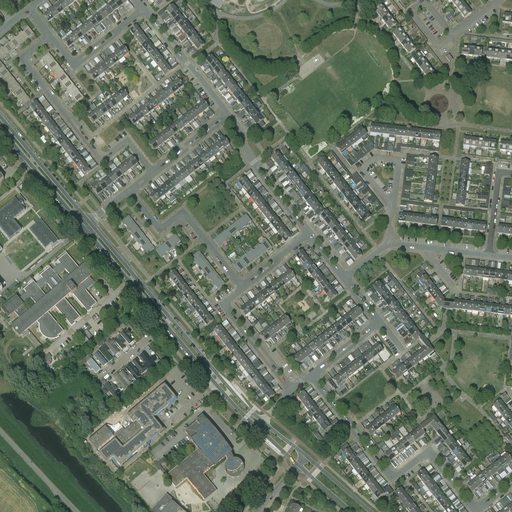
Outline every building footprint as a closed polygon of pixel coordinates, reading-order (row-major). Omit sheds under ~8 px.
[(60,3),(58,5),(63,11),(68,7),(63,1),(63,0),(62,0),(57,0),(60,3)] [(121,7),(123,6),(118,0),(116,0),(113,3),(118,9),(119,11),(122,8),(121,7)] [(156,0),(154,3),(159,9),(167,3),(164,0),(163,0),(163,1),(162,0),(156,0)] [(463,3),(460,0),(457,0),(453,4),(457,9),(463,3)] [(50,11),(48,12),(53,19),(58,15),(53,8),(48,2),(46,4),(50,8),(49,9),(50,11)] [(109,4),(107,5),(108,7),(113,13),(114,15),(118,20),(120,18),(118,16),(116,11),(118,9),(113,3),(111,4),(110,4),(109,4)] [(461,14),(467,8),(463,3),(457,9),(461,14)] [(106,4),(101,8),(103,10),(103,11),(108,17),(113,24),(115,22),(112,18),(112,16),(114,15),(113,13),(108,7),(107,5),(106,4)] [(384,10),(380,4),(373,10),(378,15),(384,10)] [(58,15),(63,11),(58,5),(53,8),(58,15)] [(166,11),(170,16),(177,10),(173,5),(166,11)] [(471,14),(467,8),(461,14),(465,19),(471,14)] [(177,10),(170,16),(174,21),(181,15),(177,10)] [(388,15),(384,10),(378,15),(382,20),(388,15)] [(103,11),(98,14),(103,21),(108,17),(103,11)] [(48,23),(53,19),(48,12),(43,16),(48,23)] [(100,23),(103,21),(98,14),(93,18),(99,26),(103,31),(105,30),(100,23)] [(184,20),(181,15),(174,21),(172,22),(168,26),(169,28),(174,24),(175,26),(177,24),(178,26),(184,20)] [(385,25),(392,20),(388,15),(382,20),(385,25)] [(91,16),(86,20),(88,22),(93,29),(98,35),(100,34),(96,29),(99,26),(93,18),(91,16)] [(188,25),(184,20),(178,26),(182,31),(188,25)] [(396,25),(392,20),(385,25),(390,30),(396,25)] [(88,33),(93,29),(88,22),(83,26),(88,33)] [(188,25),(182,31),(186,36),(192,30),(188,25)] [(25,30),(22,33),(27,40),(34,34),(28,26),(24,29),(25,30)] [(85,35),(88,33),(83,26),(78,30),(83,37),(88,43),(90,42),(85,35)] [(133,36),(140,31),(136,26),(129,31),(130,31),(133,36)] [(393,34),(397,39),(403,34),(399,29),(393,34)] [(78,41),(83,37),(78,30),(73,34),(78,41)] [(192,30),(186,36),(189,41),(196,35),(192,30)] [(144,36),(140,31),(133,36),(137,41),(144,36)] [(21,45),(27,40),(22,33),(21,32),(18,34),(19,35),(16,38),(21,45)] [(78,41),(73,34),(68,38),(73,45),(78,41)] [(144,36),(137,41),(141,46),(148,41),(151,39),(147,34),(146,35),(144,36)] [(407,39),(403,34),(397,39),(401,44),(407,39)] [(196,35),(189,41),(193,46),(200,40),(196,35)] [(66,36),(61,40),(63,42),(68,49),(70,51),(73,55),(75,53),(72,49),(73,48),(72,46),(73,45),(68,38),(66,36)] [(9,43),(14,50),(21,45),(16,38),(15,37),(11,39),(12,41),(9,43)] [(407,39),(401,44),(405,49),(411,44),(407,39)] [(204,46),(200,40),(193,46),(197,51),(204,46)] [(152,46),(148,41),(141,46),(145,51),(152,46)] [(8,55),(14,50),(9,43),(8,42),(5,44),(6,46),(3,48),(8,55)] [(416,49),(411,44),(405,49),(409,55),(416,49)] [(145,51),(149,56),(156,51),(152,46),(145,51)] [(124,47),(118,51),(124,58),(129,54),(124,47)] [(475,49),(474,57),(481,58),(481,56),(484,56),(485,49),(482,48),(482,49),(475,49)] [(119,62),(124,58),(118,51),(113,55),(119,62)] [(160,56),(156,51),(149,56),(153,61),(160,56)] [(109,69),(114,66),(109,59),(107,57),(104,52),(102,54),(105,58),(104,59),(106,61),(104,63),(109,69)] [(49,53),(41,59),(43,63),(44,62),(47,65),(46,66),(54,60),(49,53)] [(412,59),(416,64),(423,59),(419,53),(412,59)] [(153,61),(150,64),(154,68),(157,66),(164,61),(166,59),(162,54),(162,55),(162,54),(160,56),(153,61)] [(210,66),(216,61),(218,59),(214,54),(206,61),(204,62),(199,66),(201,68),(205,64),(206,66),(207,65),(209,67),(210,66)] [(109,59),(114,66),(119,62),(113,55),(109,59)] [(427,64),(423,59),(416,64),(420,69),(427,64)] [(54,60),(46,66),(48,69),(49,68),(52,71),(51,72),(51,73),(59,66),(54,60)] [(94,60),(92,62),(95,66),(94,67),(95,69),(94,71),(99,77),(101,79),(106,75),(104,73),(99,67),(97,65),(97,64),(94,60)] [(100,62),(97,64),(97,65),(99,67),(104,73),(106,72),(107,74),(111,72),(109,69),(104,63),(102,61),(100,62)] [(168,66),(164,61),(157,66),(161,71),(168,66)] [(220,66),(216,61),(210,66),(213,71),(220,66)] [(168,66),(161,71),(165,76),(172,71),(176,68),(178,66),(177,64),(172,67),(170,65),(168,66)] [(424,74),(431,69),(427,64),(420,69),(424,74)] [(59,66),(51,73),(53,76),(54,75),(57,78),(56,79),(64,73),(59,66)] [(224,71),(220,66),(213,71),(217,76),(224,71)] [(2,81),(10,75),(5,68),(0,71),(0,76),(1,77),(3,79),(2,80),(2,81)] [(435,74),(431,69),(424,74),(428,79),(435,74)] [(99,77),(94,71),(89,75),(94,81),(99,77)] [(228,76),(224,71),(217,76),(211,81),(212,83),(217,79),(218,81),(220,79),(221,81),(228,76)] [(64,73),(56,79),(58,82),(60,81),(62,84),(61,85),(69,79),(64,73)] [(7,87),(15,81),(10,75),(2,81),(5,84),(6,83),(8,86),(7,87)] [(178,80),(175,75),(173,77),(176,82),(173,84),(178,90),(184,86),(178,80)] [(221,81),(225,86),(232,81),(228,76),(221,81)] [(69,79),(61,85),(64,88),(65,88),(67,91),(66,91),(66,92),(74,86),(69,79)] [(12,93),(20,87),(15,81),(7,87),(10,90),(11,90),(13,92),(12,93)] [(236,86),(232,81),(225,86),(223,88),(226,91),(228,89),(229,91),(236,86)] [(173,84),(168,88),(173,94),(178,90),(173,84)] [(74,86),(66,92),(69,95),(70,94),(72,97),(71,98),(79,92),(74,86)] [(240,91),(236,86),(229,91),(233,96),(240,91)] [(17,100),(25,94),(20,87),(12,93),(15,97),(16,96),(18,99),(17,100)] [(168,98),(173,94),(168,88),(163,92),(168,98)] [(123,90),(118,94),(123,101),(128,97),(123,90)] [(160,91),(157,93),(159,95),(158,96),(163,102),(168,98),(163,92),(162,90),(160,91)] [(155,91),(153,92),(155,95),(156,97),(153,99),(158,106),(163,102),(158,96),(159,95),(157,93),(155,91)] [(244,96),(240,91),(233,96),(237,101),(244,96)] [(77,104),(84,99),(79,92),(71,98),(74,102),(75,101),(77,104)] [(21,103),(23,106),(30,100),(25,94),(17,100),(20,103),(21,103)] [(118,105),(123,101),(118,94),(113,98),(118,105)] [(153,110),(158,106),(153,99),(150,95),(148,96),(150,99),(147,101),(148,103),(153,110)] [(247,101),(244,96),(237,101),(241,106),(247,101)] [(113,98),(108,102),(113,109),(118,105),(113,98)] [(148,103),(147,101),(145,99),(143,100),(145,103),(144,104),(145,106),(144,107),(143,107),(148,114),(153,110),(148,103)] [(200,101),(197,103),(198,106),(204,112),(209,108),(203,102),(202,103),(200,101)] [(251,106),(247,101),(241,106),(234,110),(236,113),(240,109),(241,110),(243,109),(245,111),(251,106)] [(40,107),(36,102),(29,107),(34,112),(40,107)] [(111,110),(113,109),(108,102),(103,106),(108,112),(108,113),(112,117),(114,115),(112,113),(113,112),(111,110)] [(143,107),(144,107),(140,103),(138,104),(140,107),(139,108),(140,110),(139,111),(138,111),(143,118),(148,114),(143,107)] [(251,106),(245,111),(248,116),(255,111),(255,110),(257,108),(254,104),(251,106)] [(108,112),(103,106),(98,110),(103,116),(108,113),(108,112)] [(139,122),(143,118),(138,111),(139,111),(137,109),(135,106),(133,108),(135,111),(134,112),(135,114),(133,115),(139,122)] [(199,116),(204,112),(198,106),(193,110),(199,116)] [(44,112),(40,107),(34,112),(37,117),(44,112)] [(41,122),(48,117),(55,112),(53,110),(46,115),(44,112),(37,117),(41,122)] [(100,119),(103,116),(98,110),(93,113),(98,120),(102,125),(104,123),(100,119)] [(194,120),(199,116),(193,110),(188,114),(194,120)] [(259,115),(255,111),(248,116),(242,121),(244,123),(250,118),(252,121),(259,115)] [(93,124),(95,126),(97,129),(99,127),(95,123),(98,120),(93,113),(88,118),(93,124)] [(188,114),(183,117),(189,124),(194,120),(188,114)] [(139,122),(133,115),(128,119),(133,126),(139,122)] [(263,120),(259,115),(252,121),(256,126),(255,127),(258,131),(265,126),(261,122),(263,120)] [(182,116),(177,119),(179,121),(178,121),(184,128),(189,124),(183,117),(183,118),(182,116)] [(48,117),(41,122),(45,127),(52,122),(48,117)] [(179,132),(184,128),(178,121),(173,125),(179,132)] [(56,127),(52,122),(45,127),(49,132),(56,127)] [(53,137),(60,131),(60,132),(66,127),(65,125),(60,128),(59,127),(57,128),(56,127),(49,132),(53,137)] [(174,136),(179,132),(173,125),(168,129),(174,136)] [(171,138),(174,136),(168,129),(163,133),(169,140),(174,146),(176,145),(171,138)] [(361,129),(356,133),(361,139),(363,141),(363,142),(368,138),(366,135),(361,129)] [(64,137),(60,132),(60,131),(53,137),(57,142),(64,137)] [(219,132),(217,134),(220,137),(219,138),(221,141),(219,142),(224,149),(229,145),(224,138),(222,137),(223,137),(219,132)] [(164,144),(169,140),(163,133),(158,137),(164,144)] [(361,139),(356,133),(351,136),(356,143),(361,139)] [(214,136),(212,138),(216,142),(214,143),(215,144),(213,146),(214,146),(219,153),(224,149),(219,142),(218,140),(214,136)] [(356,143),(351,136),(346,140),(351,147),(356,143)] [(68,142),(64,137),(57,142),(61,147),(68,142)] [(166,146),(165,146),(164,144),(158,137),(153,141),(159,148),(164,154),(166,152),(163,149),(166,146)] [(62,154),(65,152),(71,147),(72,147),(78,142),(76,140),(70,145),(68,142),(61,147),(62,148),(60,150),(61,151),(60,151),(62,154)] [(351,147),(346,140),(341,144),(346,150),(351,147)] [(154,152),(159,148),(153,141),(148,145),(154,152)] [(73,149),(72,147),(71,147),(65,152),(69,157),(75,152),(77,150),(81,147),(82,147),(80,144),(76,148),(75,147),(73,149)] [(204,144),(202,145),(206,150),(204,151),(206,153),(204,154),(209,161),(214,157),(209,150),(204,144)] [(346,150),(341,144),(336,148),(341,154),(346,150)] [(209,150),(214,157),(219,153),(214,146),(209,150)] [(199,155),(201,156),(199,158),(204,165),(209,161),(204,154),(199,148),(197,149),(201,154),(199,155)] [(75,152),(69,157),(72,162),(79,156),(79,157),(86,152),(84,150),(80,153),(79,151),(77,153),(75,152)] [(271,158),(275,163),(281,158),(277,153),(271,158)] [(76,167),(83,161),(83,162),(90,157),(88,155),(82,160),(79,157),(79,156),(72,162),(76,167)] [(131,155),(126,159),(128,161),(133,168),(134,170),(136,169),(139,166),(138,164),(133,157),(131,155)] [(187,157),(192,163),(189,166),(194,173),(199,169),(194,162),(189,155),(187,157)] [(199,169),(204,165),(199,158),(194,162),(199,169)] [(285,163),(281,158),(275,163),(279,168),(285,163)] [(321,168),(327,163),(323,158),(317,163),(321,168)] [(76,167),(80,172),(87,166),(83,162),(83,161),(76,167)] [(128,172),(133,168),(128,161),(123,165),(128,172)] [(281,171),(282,173),(283,173),(289,168),(285,163),(279,168),(272,173),(274,175),(278,171),(279,173),(281,171)] [(325,173),(331,168),(327,163),(321,168),(325,173)] [(88,168),(87,166),(80,172),(84,177),(91,172),(91,171),(93,170),(97,166),(96,164),(91,168),(90,167),(88,168)] [(123,165),(118,169),(123,176),(128,172),(123,165)] [(189,176),(194,173),(189,166),(184,170),(189,176)] [(179,174),(179,173),(174,167),(172,169),(176,173),(175,174),(176,176),(174,178),(179,184),(184,180),(179,174)] [(293,173),(289,168),(283,173),(282,173),(276,178),(278,180),(284,175),(286,178),(287,178),(293,173)] [(329,178),(335,173),(331,168),(325,173),(329,178)] [(118,169),(113,173),(118,180),(119,182),(121,180),(123,179),(121,177),(123,176),(118,169)] [(179,174),(184,180),(189,176),(184,170),(179,173),(179,174)] [(113,173),(108,177),(113,184),(118,180),(113,173)] [(297,178),(293,173),(287,178),(286,178),(285,179),(280,183),(282,185),(286,182),(287,183),(289,181),(290,183),(297,178)] [(333,183),(339,178),(335,173),(329,178),(333,183)] [(353,183),(360,178),(356,173),(351,177),(352,179),(351,180),(353,183)] [(290,183),(288,184),(290,186),(291,188),(293,186),(294,188),(301,183),(304,180),(300,175),(297,178),(290,183)] [(108,177),(103,181),(108,188),(109,190),(112,188),(113,187),(111,185),(113,184),(108,177)] [(174,188),(179,184),(174,178),(169,182),(174,188)] [(337,188),(343,183),(339,178),(333,183),(337,188)] [(245,179),(238,184),(242,189),(249,184),(245,179)] [(103,181),(98,185),(103,192),(104,194),(106,192),(108,191),(106,189),(108,188),(103,181)] [(252,183),(250,185),(249,184),(242,189),(246,194),(253,189),(259,184),(258,181),(253,185),(252,183)] [(176,190),(174,188),(169,182),(164,185),(169,192),(171,194),(176,190)] [(154,183),(152,184),(157,191),(154,193),(159,200),(164,196),(159,189),(154,183)] [(301,183),(294,188),(298,193),(305,188),(301,183)] [(341,193),(347,188),(343,183),(337,188),(341,193)] [(98,185),(93,189),(98,196),(99,197),(99,198),(103,202),(105,200),(102,196),(103,196),(101,193),(103,192),(98,185)] [(164,196),(169,192),(164,185),(159,189),(164,196)] [(365,185),(357,191),(360,194),(361,193),(367,188),(365,185)] [(154,193),(153,191),(149,187),(147,188),(151,193),(150,193),(151,196),(149,197),(154,204),(159,200),(154,193)] [(309,193),(305,188),(298,193),(302,198),(309,193)] [(344,198),(351,193),(347,188),(341,193),(344,198)] [(253,189),(246,194),(250,199),(257,194),(253,189)] [(351,193),(344,198),(348,203),(355,198),(357,195),(354,191),(351,193)] [(313,198),(309,193),(302,198),(306,203),(313,198)] [(261,199),(257,194),(250,199),(254,204),(261,199)] [(0,211),(0,228),(9,240),(21,230),(13,221),(25,211),(21,206),(26,202),(20,195),(0,211)] [(261,199),(254,204),(258,209),(265,204),(264,203),(271,198),(269,196),(265,200),(264,198),(262,200),(261,199)] [(317,203),(313,198),(306,203),(310,208),(317,203)] [(352,208),(359,203),(355,198),(348,203),(352,208)] [(320,208),(317,203),(310,208),(311,210),(314,213),(320,208)] [(356,213),(362,208),(359,203),(352,208),(356,213)] [(262,214),(269,209),(265,204),(258,209),(262,214)] [(318,218),(320,216),(324,213),(320,208),(314,213),(312,214),(307,218),(309,220),(314,216),(315,217),(316,216),(318,218)] [(360,218),(366,213),(362,208),(356,213),(360,218)] [(269,209),(262,214),(266,219),(272,214),(269,209)] [(326,211),(324,213),(320,216),(324,221),(330,216),(326,211)] [(364,223),(370,218),(366,213),(360,218),(364,223)] [(270,224),(276,219),(272,214),(266,219),(270,224)] [(239,220),(245,227),(246,228),(249,225),(248,224),(251,222),(246,215),(239,220)] [(129,216),(121,222),(124,226),(123,226),(125,229),(126,229),(127,228),(134,223),(129,216)] [(334,221),(330,216),(324,221),(328,226),(334,221)] [(280,223),(276,219),(270,224),(273,229),(280,223)] [(54,245),(58,241),(41,220),(29,230),(45,248),(52,242),(54,245)] [(233,225),(238,232),(239,233),(243,230),(242,229),(245,227),(239,220),(233,225)] [(328,231),(330,229),(331,231),(338,226),(334,221),(328,226),(325,228),(321,231),(323,233),(327,230),(328,231)] [(139,229),(134,223),(127,228),(126,229),(129,232),(130,231),(132,234),(132,235),(139,229)] [(277,234),(284,228),(280,223),(273,229),(277,234)] [(227,230),(232,237),(233,238),(236,235),(235,234),(238,232),(233,225),(227,230)] [(342,231),(338,226),(331,231),(335,236),(342,231)] [(288,233),(284,228),(277,234),(281,239),(288,233)] [(132,235),(132,234),(131,235),(134,239),(135,238),(137,241),(144,236),(139,229),(132,235)] [(220,235),(226,243),(230,241),(229,239),(232,237),(227,230),(220,235)] [(288,233),(281,239),(285,244),(292,238),(294,237),(298,233),(297,231),(292,235),(291,233),(289,235),(288,233)] [(346,236),(342,231),(335,236),(339,241),(346,236)] [(346,236),(339,241),(341,244),(343,246),(350,241),(353,239),(349,234),(346,236)] [(175,235),(169,240),(174,247),(175,248),(178,245),(177,244),(180,242),(175,235)] [(214,241),(220,248),(223,246),(222,245),(225,242),(226,243),(220,235),(214,241)] [(149,242),(144,236),(137,241),(136,242),(139,245),(140,244),(142,247),(149,242)] [(169,240),(162,245),(167,252),(168,253),(172,250),(171,249),(174,247),(169,240)] [(260,246),(265,253),(272,248),(265,240),(262,243),(263,244),(260,246)] [(354,246),(350,241),(343,246),(347,251),(354,246)] [(142,247),(141,248),(144,252),(145,251),(147,254),(154,249),(149,242),(142,247)] [(164,254),(167,252),(162,245),(156,251),(162,258),(165,255),(164,254)] [(259,258),(265,253),(260,246),(259,245),(255,248),(256,249),(253,251),(259,258)] [(358,251),(354,246),(347,251),(351,256),(358,251)] [(252,263),(259,258),(253,251),(252,250),(249,253),(250,254),(247,256),(252,263)] [(299,261),(306,256),(302,251),(295,256),(299,261)] [(358,251),(351,256),(355,261),(362,256),(358,251)] [(19,299),(16,296),(1,309),(8,318),(14,313),(20,319),(13,325),(13,324),(12,325),(13,325),(11,326),(20,337),(21,335),(23,337),(29,332),(27,330),(37,322),(40,325),(39,326),(39,327),(39,328),(40,329),(40,330),(40,331),(41,332),(41,333),(42,334),(42,335),(43,336),(44,336),(45,337),(45,338),(46,338),(47,339),(48,339),(49,339),(50,339),(51,339),(53,339),(54,339),(55,339),(56,339),(57,338),(58,338),(58,337),(59,338),(58,336),(63,332),(48,313),(55,307),(71,326),(75,323),(76,324),(75,322),(80,318),(64,299),(71,293),(72,295),(73,294),(88,312),(91,309),(92,310),(91,308),(96,304),(84,289),(91,283),(88,279),(92,276),(87,270),(89,268),(87,270),(83,265),(79,269),(65,252),(65,253),(66,254),(58,261),(60,264),(52,271),(49,266),(49,267),(50,268),(41,276),(43,279),(36,285),(32,280),(32,281),(33,282),(24,290),(26,293),(19,299)] [(197,264),(204,258),(199,252),(191,258),(194,261),(195,261),(197,264)] [(306,256),(299,261),(303,266),(310,261),(316,256),(314,254),(310,257),(309,256),(307,258),(306,256)] [(241,261),(246,268),(252,263),(247,256),(246,255),(242,258),(243,259),(241,261)] [(202,270),(209,265),(204,258),(197,264),(196,264),(199,268),(200,267),(202,270)] [(310,261),(303,266),(307,271),(314,266),(320,261),(318,259),(314,262),(313,261),(311,263),(310,261)] [(239,273),(246,268),(241,261),(240,262),(239,261),(236,263),(237,264),(234,266),(234,267),(239,273)] [(482,279),(483,270),(484,269),(484,262),(482,262),(481,265),(480,265),(479,270),(477,270),(476,278),(482,279)] [(482,279),(489,279),(490,271),(491,263),(488,263),(487,268),(486,268),(485,269),(484,269),(483,270),(482,279)] [(495,280),(496,272),(497,264),(494,263),(494,269),(492,268),(492,271),(490,271),(489,279),(495,280)] [(214,271),(209,265),(202,270),(201,271),(204,274),(205,274),(207,276),(214,271)] [(508,273),(509,273),(510,265),(507,265),(506,270),(504,270),(504,273),(502,273),(501,281),(507,282),(508,273)] [(314,266),(307,271),(311,276),(317,271),(314,266)] [(172,281),(178,276),(174,271),(168,276),(172,281)] [(214,271),(207,276),(206,277),(209,281),(210,280),(213,283),(219,278),(214,271)] [(295,278),(290,271),(288,273),(285,275),(290,282),(295,278)] [(317,271),(311,276),(315,281),(321,276),(317,271)] [(423,286),(431,280),(436,276),(434,273),(429,277),(429,276),(427,278),(426,276),(427,275),(423,271),(417,276),(420,280),(419,281),(423,286)] [(321,276),(315,281),(319,286),(325,281),(332,276),(330,274),(326,277),(325,276),(323,278),(321,276)] [(285,286),(290,282),(285,275),(280,279),(285,286)] [(176,286),(182,281),(178,276),(172,281),(176,286)] [(224,284),(219,278),(213,283),(211,284),(214,287),(215,286),(218,289),(224,284)] [(285,286),(280,279),(275,283),(280,290),(285,286)] [(325,281),(319,286),(323,291),(329,286),(336,281),(334,279),(330,282),(329,281),(327,283),(325,281)] [(267,289),(265,291),(270,297),(275,294),(270,287),(265,280),(263,282),(266,286),(265,287),(267,289)] [(423,286),(420,288),(424,293),(427,291),(433,286),(434,286),(435,285),(431,280),(423,286)] [(186,286),(182,281),(176,286),(179,291),(186,286)] [(16,282),(0,294),(0,295),(2,299),(19,285),(16,282)] [(373,287),(370,290),(373,295),(375,293),(377,292),(383,287),(379,282),(373,287)] [(275,294),(280,290),(275,283),(270,287),(275,294)] [(330,288),(329,286),(323,291),(327,296),(333,291),(340,286),(338,284),(333,287),(332,286),(330,288)] [(433,286),(427,291),(431,296),(437,291),(437,290),(441,288),(439,285),(438,286),(437,285),(434,287),(434,286),(433,286)] [(190,291),(192,290),(189,287),(187,288),(186,286),(179,291),(183,296),(190,291)] [(383,287),(377,292),(381,297),(387,292),(383,287)] [(187,301),(194,296),(192,294),(190,291),(183,296),(186,300),(187,301)] [(265,301),(270,297),(265,291),(260,295),(265,301)] [(337,296),(333,291),(327,296),(331,301),(337,296)] [(441,296),(437,291),(431,296),(435,301),(441,296)] [(384,302),(385,302),(391,297),(387,292),(381,297),(374,302),(375,304),(380,301),(381,302),(383,300),(384,302)] [(260,305),(265,301),(260,295),(255,298),(255,299),(260,305)] [(198,301),(194,296),(187,301),(191,306),(198,301)] [(441,296),(435,301),(440,308),(443,308),(443,309),(446,309),(448,309),(449,304),(446,304),(443,304),(444,300),(441,296)] [(382,304),(378,307),(379,309),(384,306),(385,307),(387,306),(388,307),(395,302),(391,297),(385,302),(384,302),(382,304)] [(255,309),(260,305),(255,299),(253,300),(250,302),(255,309)] [(248,304),(245,306),(250,313),(255,309),(250,302),(249,300),(247,302),(248,304)] [(198,301),(191,306),(195,311),(201,306),(198,301)] [(454,305),(449,304),(448,309),(453,310),(453,309),(459,310),(460,301),(454,301),(454,305)] [(500,306),(498,306),(497,314),(503,315),(504,307),(505,301),(502,301),(502,304),(500,304),(500,306)] [(399,307),(395,302),(388,307),(382,312),(383,314),(388,311),(389,312),(390,312),(391,313),(392,312),(399,307)] [(386,317),(387,319),(392,315),(393,317),(394,318),(396,317),(397,317),(403,312),(405,310),(401,305),(399,307),(392,312),(391,313),(390,314),(386,317)] [(205,311),(201,306),(195,311),(199,316),(205,311)] [(245,306),(240,310),(245,317),(250,313),(245,306)] [(363,314),(358,308),(352,312),(358,318),(363,314)] [(205,311),(199,316),(203,321),(209,316),(205,311)] [(353,322),(358,318),(352,312),(347,316),(353,322)] [(397,317),(396,317),(398,319),(400,322),(407,317),(403,312),(397,317)] [(213,321),(209,316),(203,321),(207,326),(213,321)] [(290,323),(285,316),(280,320),(285,327),(287,329),(289,332),(291,330),(289,327),(290,326),(289,324),(290,323)] [(348,326),(353,322),(347,316),(342,320),(348,326)] [(343,330),(348,326),(342,320),(340,317),(336,321),(338,323),(337,323),(343,330)] [(407,317),(400,322),(393,327),(395,329),(402,324),(404,327),(411,322),(407,317)] [(280,331),(285,327),(280,320),(275,324),(280,331)] [(414,327),(411,322),(404,327),(408,332),(409,331),(414,327)] [(343,330),(337,323),(332,327),(338,334),(339,336),(342,340),(345,339),(341,335),(342,334),(341,331),(343,330)] [(123,324),(116,330),(118,332),(125,326),(123,324)] [(270,328),(275,335),(280,331),(275,324),(270,328)] [(217,336),(224,331),(220,326),(213,331),(217,336)] [(336,335),(338,334),(332,327),(328,331),(333,338),(338,344),(340,343),(337,339),(338,338),(336,335)] [(401,337),(403,339),(407,336),(409,339),(410,339),(412,337),(418,332),(414,327),(409,331),(408,332),(401,337)] [(119,332),(121,335),(129,346),(135,342),(126,328),(119,332)] [(265,332),(270,339),(272,341),(274,339),(275,338),(274,336),(275,335),(270,328),(265,332)] [(89,339),(91,338),(88,329),(83,331),(84,334),(80,336),(83,344),(90,341),(89,339)] [(228,336),(224,331),(217,336),(221,341),(228,336)] [(330,340),(333,338),(328,331),(323,335),(328,342),(327,342),(332,348),(335,347),(330,340)] [(260,336),(265,343),(270,339),(265,332),(260,336)] [(418,332),(412,337),(416,342),(419,339),(423,337),(423,336),(422,337),(418,332)] [(323,346),(327,342),(328,342),(323,335),(318,339),(323,346)] [(225,346),(232,341),(228,336),(221,341),(225,346)] [(423,337),(419,339),(425,347),(422,350),(427,356),(430,354),(431,357),(435,354),(433,352),(434,351),(429,345),(429,344),(426,340),(423,337)] [(125,348),(122,346),(125,343),(121,339),(119,341),(117,339),(114,341),(122,350),(125,348)] [(318,339),(313,343),(318,349),(318,350),(319,352),(321,350),(322,350),(324,348),(323,346),(318,339)] [(114,347),(115,346),(110,341),(105,345),(116,357),(120,354),(114,347)] [(229,351),(235,346),(232,341),(225,346),(229,351)] [(315,352),(318,349),(313,343),(308,347),(313,353),(313,354),(318,360),(320,358),(315,352)] [(378,345),(372,349),(377,356),(383,351),(378,345)] [(107,354),(110,352),(104,346),(99,351),(110,364),(113,361),(107,354)] [(233,356),(239,351),(235,346),(229,351),(233,356)] [(310,356),(313,354),(313,353),(308,347),(303,351),(308,357),(313,364),(315,362),(310,356)] [(372,359),(377,356),(372,349),(370,347),(367,349),(369,351),(367,353),(372,359)] [(358,350),(356,352),(359,356),(356,358),(356,359),(357,361),(362,367),(367,363),(362,357),(361,355),(358,350)] [(417,354),(422,360),(427,356),(422,350),(417,354)] [(237,361),(243,356),(239,351),(233,356),(237,361)] [(303,351),(298,355),(303,361),(304,363),(306,365),(311,361),(308,357),(303,351)] [(84,357),(82,359),(83,361),(85,363),(92,357),(91,355),(89,353),(84,356),(84,357)] [(143,355),(152,365),(155,363),(146,353),(143,355)] [(367,363),(372,359),(367,353),(362,357),(367,363)] [(44,358),(41,354),(37,357),(44,364),(51,358),(48,354),(44,358)] [(422,360),(417,354),(412,358),(417,364),(422,360)] [(100,355),(97,357),(106,367),(108,365),(100,355)] [(292,359),(298,365),(303,361),(298,355),(292,359)] [(241,366),(247,361),(243,356),(237,361),(241,366)] [(403,357),(401,359),(404,364),(402,365),(407,372),(412,368),(407,362),(403,357)] [(412,368),(417,364),(412,358),(407,362),(412,368)] [(96,375),(101,370),(92,360),(87,365),(96,375)] [(134,364),(142,373),(145,369),(138,361),(134,364)] [(245,371),(251,366),(247,361),(241,366),(245,371)] [(357,371),(362,367),(357,361),(352,364),(357,371)] [(398,364),(395,367),(397,369),(402,376),(403,375),(407,372),(402,365),(400,363),(398,364)] [(352,375),(357,371),(352,364),(347,368),(352,375)] [(402,376),(397,369),(395,367),(393,364),(390,367),(393,371),(391,372),(392,373),(397,380),(402,376)] [(127,368),(136,378),(139,376),(130,366),(127,368)] [(245,371),(242,373),(246,378),(249,376),(255,371),(251,366),(245,371)] [(343,372),(341,370),(338,366),(336,367),(339,372),(337,373),(339,375),(337,376),(343,383),(347,379),(342,372),(343,372)] [(347,379),(352,375),(347,368),(343,372),(342,372),(347,379)] [(255,371),(249,376),(252,381),(259,376),(261,374),(266,371),(264,369),(257,374),(255,371)] [(152,373),(150,370),(147,373),(143,376),(145,378),(149,375),(152,373)] [(119,376),(128,385),(133,381),(123,372),(119,376)] [(259,376),(252,381),(256,386),(263,381),(265,379),(269,376),(268,374),(263,377),(262,376),(260,378),(259,376)] [(331,379),(327,382),(332,389),(335,391),(344,384),(343,383),(337,376),(332,380),(331,379)] [(116,378),(112,381),(119,391),(123,388),(116,378)] [(97,384),(100,388),(103,385),(106,383),(103,379),(97,384)] [(263,381),(256,386),(260,391),(267,386),(269,384),(270,384),(273,381),(272,379),(267,382),(265,384),(263,381)] [(112,396),(116,393),(109,383),(105,386),(112,396)] [(164,384),(130,414),(127,416),(133,423),(125,431),(123,428),(113,437),(105,427),(88,441),(106,463),(113,457),(120,466),(163,430),(153,418),(177,399),(164,384)] [(267,386),(260,391),(264,396),(271,391),(274,389),(270,384),(269,384),(267,386)] [(127,390),(120,396),(122,398),(124,396),(128,392),(131,390),(129,388),(127,390)] [(307,397),(309,396),(314,392),(312,390),(306,395),(303,392),(297,397),(301,402),(307,397)] [(268,401),(275,396),(271,391),(264,396),(268,401)] [(301,402),(305,407),(311,402),(318,397),(316,395),(310,400),(307,397),(301,402)] [(122,398),(120,396),(112,403),(114,405),(117,402),(122,398)] [(395,417),(400,413),(395,406),(391,401),(389,403),(391,405),(390,406),(392,409),(390,410),(395,417)] [(497,411),(504,406),(500,401),(493,406),(497,411)] [(311,402),(305,407),(308,412),(315,407),(311,402)] [(315,407),(308,412),(307,414),(311,419),(312,417),(319,412),(326,407),(324,405),(320,408),(318,405),(317,405),(315,407)] [(505,408),(504,406),(497,411),(501,416),(508,411),(511,408),(509,405),(505,408)] [(319,412),(312,417),(316,422),(323,417),(329,412),(328,410),(324,413),(323,412),(321,414),(319,412)] [(390,421),(395,417),(390,410),(385,414),(390,421)] [(508,411),(501,416),(505,421),(511,416),(508,411)] [(385,425),(390,421),(385,414),(380,418),(385,425)] [(423,424),(426,428),(430,425),(433,428),(439,423),(434,416),(428,421),(427,421),(423,424)] [(327,422),(323,417),(316,422),(320,427),(327,422)] [(166,476),(171,482),(175,488),(186,479),(205,501),(217,491),(203,475),(225,457),(227,461),(226,462),(226,463),(225,464),(225,465),(225,466),(224,467),(224,468),(224,469),(225,470),(225,471),(225,472),(226,473),(226,474),(227,474),(227,475),(228,476),(229,476),(230,477),(231,477),(232,477),(233,477),(233,478),(234,478),(235,478),(236,477),(237,477),(238,477),(239,476),(240,476),(240,475),(241,475),(241,474),(242,473),(243,472),(243,471),(243,470),(243,469),(243,468),(243,467),(243,466),(243,465),(243,464),(242,463),(242,462),(241,462),(241,461),(240,461),(239,460),(238,459),(237,459),(236,459),(235,459),(235,458),(234,458),(233,459),(230,452),(231,452),(203,418),(185,432),(199,448),(166,476)] [(380,429),(385,425),(380,418),(375,422),(380,429)] [(320,427),(324,432),(331,427),(335,424),(338,422),(336,420),(332,423),(329,420),(327,422),(320,427)] [(375,433),(370,426),(366,421),(364,423),(368,427),(365,430),(370,436),(375,433)] [(375,433),(380,429),(375,422),(370,426),(375,433)] [(439,423),(433,428),(437,433),(443,428),(439,423)] [(415,432),(420,438),(425,434),(422,431),(426,428),(423,424),(419,427),(420,428),(415,432)] [(443,428),(437,433),(440,438),(447,433),(443,428)] [(410,436),(415,442),(420,438),(415,432),(410,436)] [(438,440),(436,441),(438,443),(439,442),(442,445),(442,444),(442,445),(444,443),(451,438),(447,433),(440,438),(438,440)] [(405,439),(410,446),(415,442),(410,436),(405,439)] [(444,443),(448,448),(455,443),(451,438),(444,443)] [(400,443),(405,450),(410,446),(405,439),(400,443)] [(384,452),(388,449),(382,442),(378,445),(384,452)] [(395,447),(400,454),(405,450),(400,443),(395,447)] [(448,454),(451,451),(452,453),(459,448),(455,443),(448,448),(442,453),(443,455),(447,452),(448,454)] [(353,455),(354,453),(359,450),(357,447),(351,452),(349,450),(350,449),(346,444),(340,449),(343,454),(342,455),(346,460),(353,454),(353,455)] [(390,451),(395,458),(400,454),(395,447),(390,451)] [(459,448),(452,453),(456,458),(463,453),(459,448)] [(385,455),(390,462),(395,458),(390,451),(385,455)] [(355,455),(354,453),(353,455),(353,454),(346,460),(350,465),(356,460),(357,460),(363,455),(361,452),(358,455),(355,455)] [(463,453),(456,458),(458,460),(460,463),(467,458),(463,453)] [(511,460),(507,454),(502,458),(507,465),(511,461),(511,460)] [(507,475),(511,471),(507,465),(502,458),(500,456),(495,460),(502,469),(504,472),(507,475)] [(354,470),(360,465),(361,465),(360,464),(367,459),(365,457),(359,462),(357,460),(356,460),(350,465),(354,470)] [(460,463),(458,464),(453,468),(455,470),(459,466),(460,468),(462,466),(464,468),(471,463),(467,458),(460,463)] [(495,460),(490,463),(492,466),(497,473),(499,476),(504,472),(502,469),(495,460)] [(358,475),(364,470),(361,465),(360,465),(354,470),(358,475)] [(492,466),(487,470),(492,477),(497,473),(492,466)] [(362,480),(368,475),(364,470),(358,475),(362,480)] [(486,471),(482,474),(487,481),(492,477),(487,470),(486,471)] [(423,471),(417,476),(421,481),(427,476),(423,471)] [(366,485),(372,480),(379,474),(377,472),(371,477),(368,475),(362,480),(366,485)] [(487,481),(482,474),(480,472),(475,476),(477,478),(482,485),(483,487),(487,491),(489,489),(484,483),(487,481)] [(427,476),(421,481),(425,486),(431,481),(438,476),(436,474),(432,477),(431,476),(429,478),(427,476)] [(372,480),(366,485),(370,490),(376,484),(383,479),(381,477),(374,482),(372,480)] [(469,478),(464,482),(472,492),(477,489),(477,488),(472,482),(469,478)] [(477,478),(472,482),(477,488),(477,489),(482,495),(484,493),(481,489),(483,487),(482,485),(477,478)] [(434,484),(431,481),(425,486),(429,491),(435,486),(434,484)] [(435,486),(429,491),(433,496),(439,490),(439,491),(442,488),(439,483),(438,484),(435,486)] [(380,489),(376,484),(370,490),(373,495),(380,489)] [(380,489),(373,495),(377,499),(387,492),(388,491),(386,489),(385,490),(382,488),(380,489)] [(403,492),(401,489),(394,494),(398,499),(405,494),(410,490),(408,488),(403,492)] [(439,490),(433,496),(436,501),(443,495),(439,491),(439,490)] [(407,497),(405,494),(398,499),(402,504),(409,498),(409,499),(410,498),(413,495),(412,493),(407,497)] [(447,501),(449,499),(453,496),(452,493),(446,498),(445,497),(444,497),(443,495),(436,501),(440,506),(447,500),(447,501)] [(183,511),(181,509),(171,500),(172,499),(167,494),(151,511),(183,511)] [(505,500),(502,502),(505,506),(506,508),(507,507),(507,508),(509,511),(511,511),(511,504),(511,503),(511,504),(506,497),(504,499),(505,500)] [(406,509),(413,504),(418,500),(416,498),(413,500),(412,499),(411,499),(410,498),(409,499),(409,498),(402,504),(400,506),(404,511),(406,509)] [(448,502),(447,501),(447,500),(440,506),(444,511),(451,505),(451,506),(457,500),(456,498),(451,502),(451,501),(450,501),(448,502)] [(453,508),(451,506),(451,505),(444,511),(445,511),(452,511),(455,510),(455,511),(461,506),(460,503),(453,508)]
